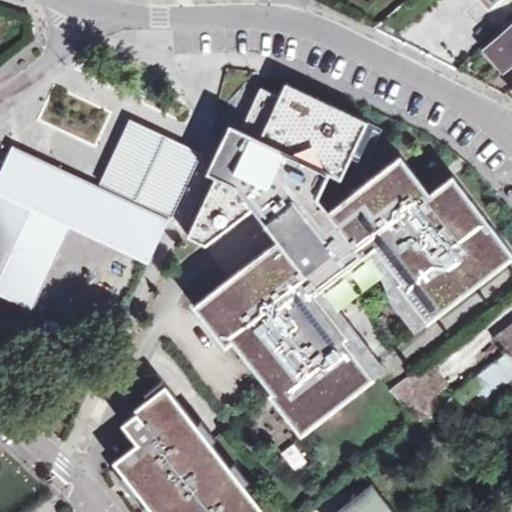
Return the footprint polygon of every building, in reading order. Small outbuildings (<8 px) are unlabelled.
[(504,69),(511,62),(511,25),(486,48),(504,69)] [(282,93),(263,84),(226,163),(224,163),(189,233),(208,240),(255,205),(279,237),(194,302),(226,344),(233,338),(272,389),(269,391),(301,433),(374,376),(344,336),(357,328),(324,285),(376,245),(403,278),(398,281),(429,321),(511,257),(511,249),(446,172),(427,186),(403,153),(330,208),(320,195),(332,171),(344,177),(370,119),(289,80),(282,93)] [(203,150),(134,116),(104,179),(173,212),(203,150)] [(0,291),(34,308),(74,225),(150,261),(171,217),(16,144),(0,178),(0,291)] [(511,324),(496,337),(506,351),(481,370),(495,387),(511,373),(511,324)] [(413,426),(436,407),(411,375),(388,393),(413,426)] [(268,511),(169,383),(138,407),(140,411),(127,421),(142,441),(117,459),(128,473),(122,477),(136,495),(141,491),(157,511),(268,511)] [(451,410),(465,399),(458,390),(443,402),(451,410)] [(399,511),(374,479),(331,511),(399,511)]
